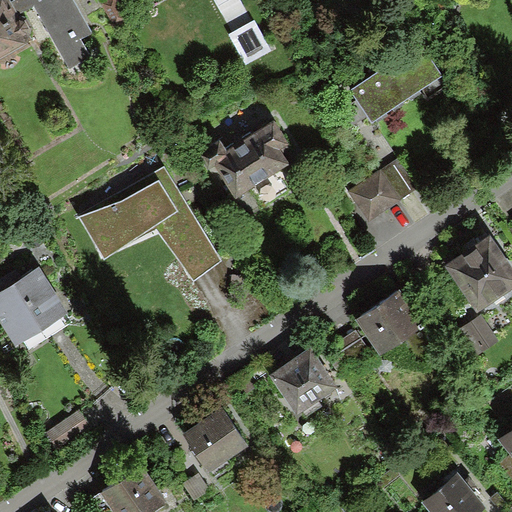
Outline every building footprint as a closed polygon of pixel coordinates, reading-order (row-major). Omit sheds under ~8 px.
[(94,60),(65,0),(28,0),(64,74),(94,60)] [(0,14),(0,64),(19,55),(0,14)] [(254,21),(230,34),(247,66),(272,53),(254,21)] [(411,48),(344,89),(369,129),(436,89),(411,48)] [(300,177),(269,127),(203,167),(234,218),(300,177)] [(187,288),(216,270),(152,164),(73,212),(108,268),(157,238),(187,288)] [(397,210),(377,176),(348,193),(369,227),(397,210)] [(511,291),(511,279),(485,238),(439,268),(472,317),(511,291)] [(40,264),(0,286),(0,315),(19,349),(71,319),(40,264)] [(416,337),(393,299),(358,321),(381,358),(416,337)] [(330,387),(307,352),(269,378),(291,412),(330,387)] [(75,413),(41,433),(51,450),(85,429),(75,413)] [(241,450),(217,417),(178,444),(202,477),(241,450)] [(511,430),(496,441),(511,465),(511,430)] [(148,511),(161,505),(139,466),(96,490),(108,511),(148,511)] [(478,511),(455,480),(424,502),(431,511),(478,511)]
